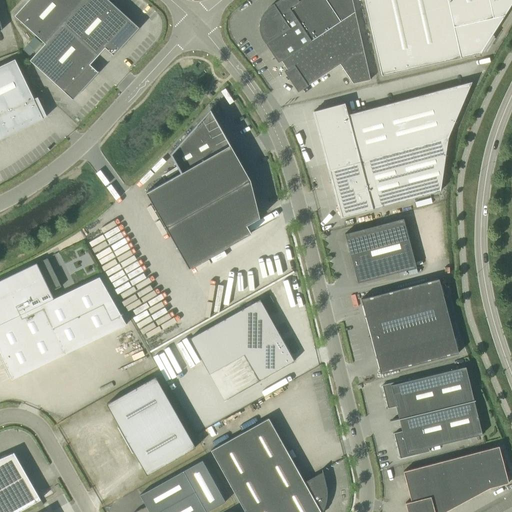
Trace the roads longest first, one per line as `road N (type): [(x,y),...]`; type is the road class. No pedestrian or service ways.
road 1 (unclassified): [(364,511),(363,465),(269,118),(192,23)]
road 2 (unclassified): [(511,374),(480,254),(492,144),(511,95)]
road 3 (unclassified): [(192,23),(58,171),(0,201)]
road 4 (unclassified): [(89,511),(41,428),(0,423)]
road 5 (unknown): [(120,195),(181,309)]
